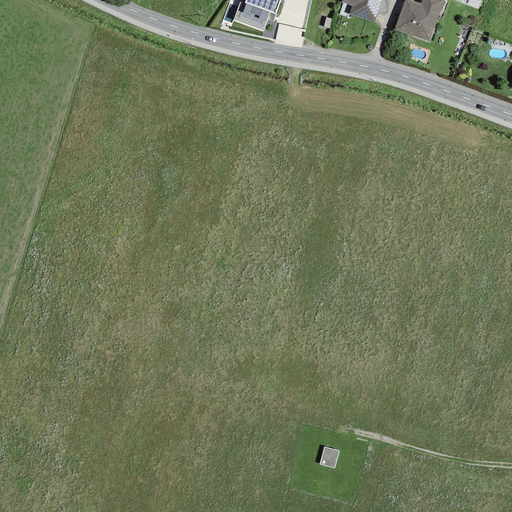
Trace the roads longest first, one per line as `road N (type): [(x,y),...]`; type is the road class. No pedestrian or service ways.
road 1 (tertiary): [(371,68),(187,31),(106,0)]
road 2 (track): [(511,465),(339,429)]
road 3 (tertiary): [(511,116),(371,68)]
